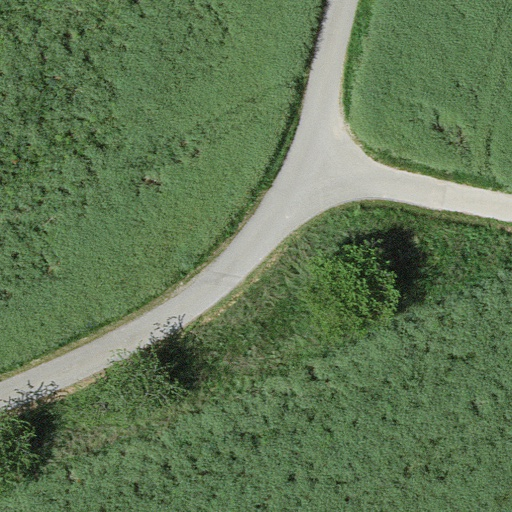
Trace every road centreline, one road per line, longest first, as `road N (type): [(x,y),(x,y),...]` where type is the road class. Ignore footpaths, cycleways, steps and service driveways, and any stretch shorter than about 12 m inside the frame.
road 1 (track): [(302,165),(266,228),(199,296),(94,358),(0,398)]
road 2 (track): [(511,208),(302,165)]
road 3 (track): [(302,165),(344,0)]
